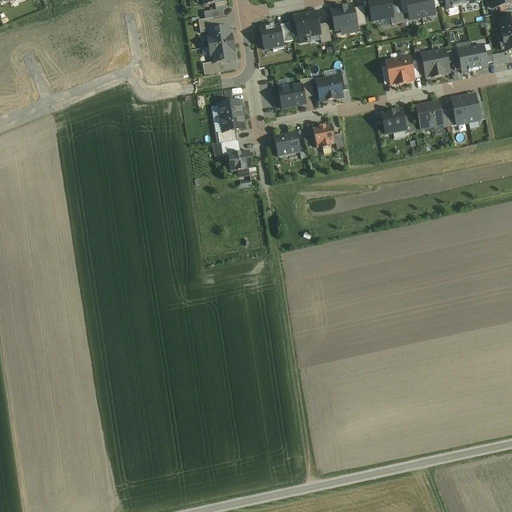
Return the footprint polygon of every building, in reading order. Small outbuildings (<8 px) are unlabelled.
[(389,0),(384,0),(368,3),(372,24),(391,20),(393,20),(391,9),(389,0)] [(422,19),(418,0),(405,0),(406,2),(408,13),(410,21),(422,19)] [(418,0),(422,19),(435,16),(433,8),(431,0),(418,0)] [(437,0),(431,0),(433,8),(439,7),(437,0)] [(458,0),(444,0),(447,10),(460,7),(458,0)] [(511,0),(490,0),(493,10),(498,9),(511,6),(511,0)] [(402,15),(408,13),(406,2),(400,3),(401,7),(402,15)] [(511,12),(511,6),(498,9),(500,15),(504,14),(511,12)] [(401,7),(391,9),(393,20),(391,20),(392,27),(404,24),(402,15),(401,7)] [(353,9),(331,13),(335,33),(340,32),(341,38),(358,34),(357,28),(353,11),(353,9)] [(353,11),(357,28),(366,26),(362,9),(353,11)] [(309,43),(310,44),(320,42),(319,36),(320,36),(318,27),(316,14),(294,18),(299,45),(307,43),(307,44),(309,43)] [(511,19),(506,21),(499,23),(502,35),(511,32),(511,19)] [(279,27),(282,45),(293,43),(289,25),(279,27)] [(327,25),(318,27),(320,36),(319,36),(320,42),(321,45),(331,43),(327,25)] [(264,51),(272,50),(273,53),(284,51),(282,45),(279,27),(273,28),(273,26),(260,28),(264,51)] [(208,49),(233,45),(231,31),(205,35),(208,49)] [(511,32),(502,35),(505,53),(511,51),(511,32)] [(236,60),(233,45),(208,49),(210,64),(236,60)] [(484,47),(470,50),(475,71),(488,69),(487,65),(485,53),(484,47)] [(470,50),(457,53),(458,58),(461,70),(461,74),(462,74),(475,71),(470,50)] [(445,52),(433,54),(438,79),(441,78),(441,76),(449,75),(447,65),(445,54),(445,52)] [(491,52),(485,53),(487,65),(493,64),(492,57),(491,52)] [(433,54),(421,57),(422,62),(425,78),(426,79),(434,78),(435,80),(438,79),(433,54)] [(504,55),(492,57),(493,64),(494,68),(511,64),(510,57),(504,58),(504,55)] [(455,71),(461,70),(458,58),(452,60),(453,64),(455,71)] [(409,59),(398,61),(403,86),(406,86),(405,84),(414,82),(414,80),(410,63),(409,59)] [(398,61),(386,64),(387,68),(390,85),(390,87),(399,85),(399,87),(403,86),(398,61)] [(410,63),(414,80),(419,79),(416,63),(416,62),(410,63)] [(416,63),(419,79),(425,78),(422,62),(416,63)] [(384,86),(390,85),(387,68),(381,69),(384,86)] [(338,79),(340,93),(348,91),(345,73),(335,75),(336,79),(338,79)] [(309,80),(313,98),(319,96),(316,83),(315,79),(309,80)] [(319,96),(320,103),(342,98),(340,93),(338,79),(336,79),(316,83),(319,96)] [(302,87),(304,99),(313,98),(309,80),(299,82),(300,87),(302,87)] [(300,87),(278,91),(282,111),(306,106),(304,99),(302,87),(300,87)] [(475,97),(463,99),(468,125),(480,122),(476,105),(475,97)] [(463,99),(451,102),(453,110),(456,127),(468,125),(463,99)] [(219,106),(221,119),(244,116),(243,110),(241,110),(240,103),(219,106)] [(439,104),(416,109),(420,132),(443,127),(440,113),(439,104)] [(476,105),(480,122),(486,121),(482,104),(476,105)] [(451,128),(456,127),(453,110),(447,111),(451,128)] [(451,128),(447,111),(440,113),(443,127),(443,130),(451,128)] [(401,112),(394,113),(388,115),(382,116),(386,136),(405,132),(402,118),(401,112)] [(244,116),(221,119),(223,134),(235,132),(245,131),(243,122),(245,122),(244,116)] [(411,116),(402,118),(405,132),(406,136),(415,134),(411,116)] [(332,127),(312,131),(316,149),(322,148),(322,150),(330,149),(330,147),(335,145),(334,137),(332,127)] [(223,134),(217,134),(219,145),(237,142),(235,132),(223,134)] [(296,134),(274,139),(278,158),(300,154),(296,134)] [(342,136),(334,137),(335,145),(337,151),(345,149),(342,136)] [(237,142),(219,145),(221,145),(223,158),(228,157),(228,156),(240,154),(238,142),(237,142)] [(240,154),(228,156),(228,157),(231,174),(249,171),(252,170),(249,153),(240,154)]
